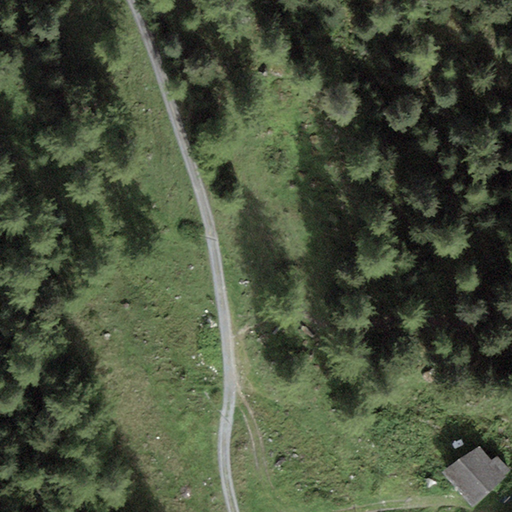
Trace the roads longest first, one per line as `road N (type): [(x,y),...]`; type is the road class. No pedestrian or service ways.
road 1 (track): [(227,346),(191,139),(133,0)]
road 2 (track): [(227,346),(223,450),(231,511)]
road 3 (track): [(228,392),(253,421),(268,492),(287,511)]
